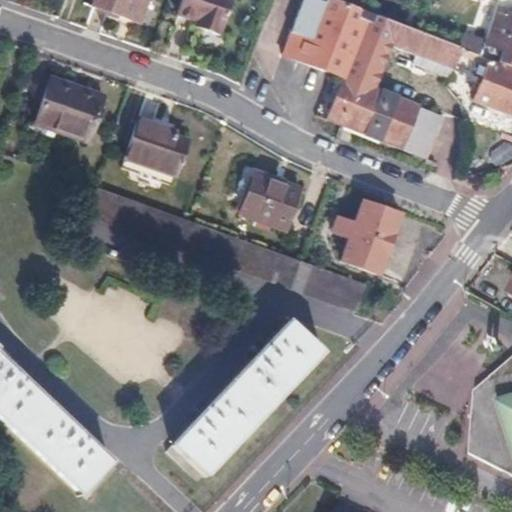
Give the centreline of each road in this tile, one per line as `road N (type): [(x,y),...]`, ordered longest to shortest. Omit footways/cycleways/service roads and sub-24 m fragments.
road 1 (residential): [(493,220),(289,140),(229,100),(0,20)]
road 2 (residential): [(493,220),(394,341),(234,511)]
road 3 (unknown): [(511,494),(341,398)]
road 4 (unknown): [(294,448),(424,511)]
